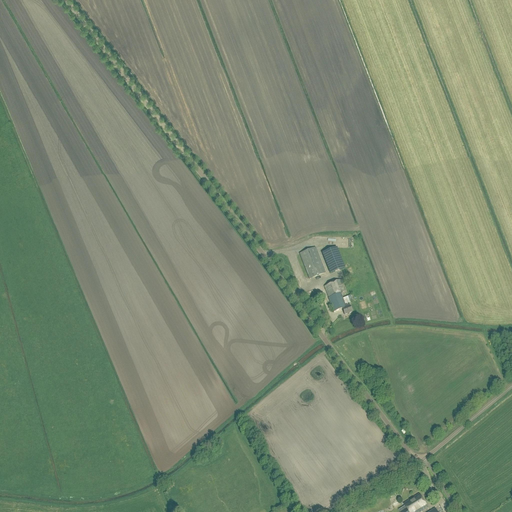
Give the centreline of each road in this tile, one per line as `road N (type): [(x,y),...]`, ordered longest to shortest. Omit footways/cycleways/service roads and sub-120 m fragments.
road 1 (unclassified): [(418,463),(66,0)]
road 2 (unclassified): [(418,463),(511,386)]
